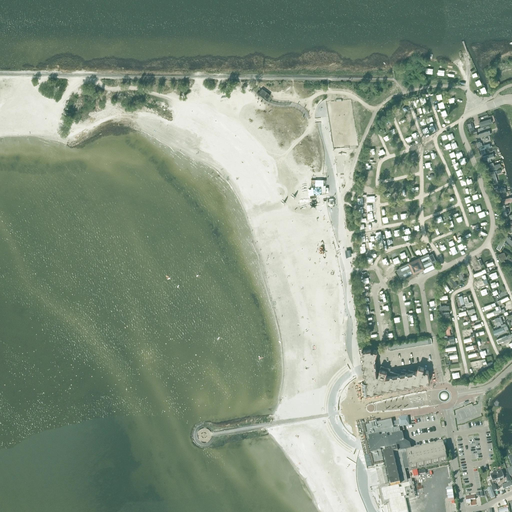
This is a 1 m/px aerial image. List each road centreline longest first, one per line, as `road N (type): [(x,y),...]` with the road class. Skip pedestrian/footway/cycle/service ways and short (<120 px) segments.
road 1 (track): [(340,196),(379,105),(425,87),(467,88)]
road 2 (track): [(464,116),(419,145),(424,240),(444,267)]
